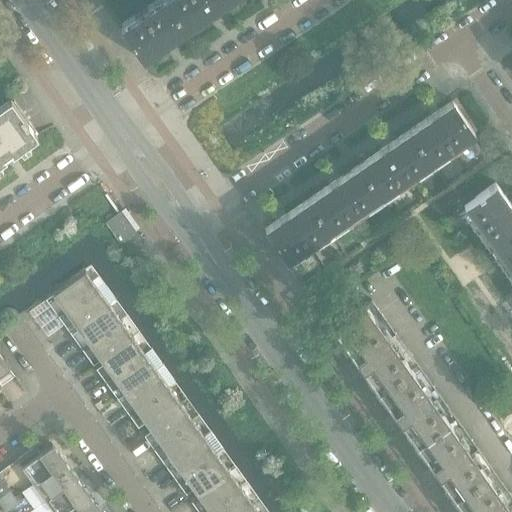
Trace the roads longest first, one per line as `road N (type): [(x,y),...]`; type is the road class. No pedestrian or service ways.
road 1 (residential): [(391,511),(188,225)]
road 2 (residential): [(188,225),(463,44)]
road 3 (residential): [(320,0),(123,134)]
road 4 (residential): [(123,134),(26,0)]
road 5 (residential): [(0,221),(123,134)]
road 6 (residential): [(143,511),(58,393)]
